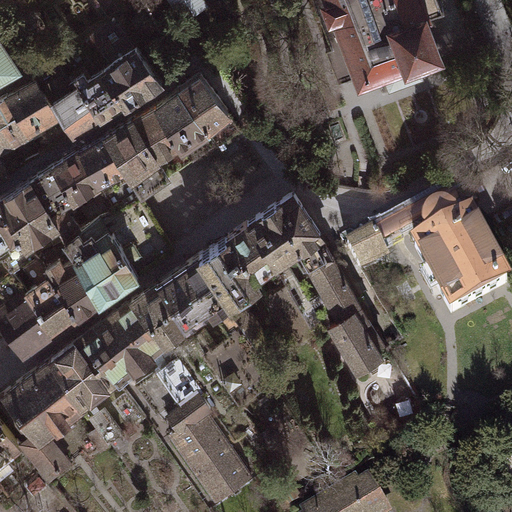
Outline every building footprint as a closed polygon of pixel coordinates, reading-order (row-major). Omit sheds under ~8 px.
[(204,0),(172,0),(183,17),(206,3),(204,0)] [(314,0),(331,45),(326,47),(339,81),(344,79),(361,72),(362,75),(385,66),(390,82),(422,71),(416,55),(438,46),(427,16),(444,10),(440,0),(314,0)] [(139,46),(117,14),(92,31),(114,62),(104,69),(127,102),(163,79),(138,47),(139,46)] [(0,79),(20,69),(0,37),(0,79)] [(78,133),(102,117),(76,74),(70,77),(56,56),(36,68),(78,133)] [(102,117),(127,102),(104,69),(88,76),(82,69),(76,74),(102,117)] [(240,127),(201,70),(178,86),(217,142),(240,127)] [(35,79),(9,92),(38,140),(65,125),(35,79)] [(217,142),(178,86),(156,102),(191,158),(217,142)] [(9,92),(0,97),(0,149),(6,159),(38,140),(9,92)] [(167,174),(191,158),(156,102),(133,115),(167,174)] [(167,174),(133,115),(108,130),(142,192),(167,174)] [(142,192),(108,130),(80,146),(105,189),(116,207),(142,192)] [(101,192),(105,189),(80,146),(52,163),(73,195),(95,183),(101,192)] [(0,178),(2,177),(13,170),(6,159),(0,149),(0,178)] [(73,195),(52,163),(29,177),(65,233),(81,225),(71,213),(76,210),(70,202),(65,206),(62,202),(73,195)] [(65,233),(29,177),(0,195),(0,196),(27,241),(47,228),(53,238),(65,233)] [(469,180),(347,245),(358,265),(385,250),(382,243),(436,213),(475,192),(469,180)] [(101,192),(82,207),(90,218),(99,213),(116,207),(105,189),(101,192)] [(294,190),(248,219),(276,260),(284,254),(300,244),(312,265),(332,254),(294,190)] [(75,256),(101,301),(174,248),(142,192),(116,207),(99,213),(90,218),(81,225),(65,233),(75,256)] [(27,241),(0,196),(0,241),(6,237),(12,247),(0,255),(0,263),(4,270),(10,266),(23,258),(33,251),(27,241)] [(425,223),(414,229),(421,243),(415,246),(450,311),(507,281),(471,216),(458,222),(454,214),(445,212),(436,213),(428,219),(425,223)] [(276,260),(248,219),(228,233),(255,273),(266,267),(278,282),(284,279),(276,260)] [(255,273),(228,233),(200,250),(233,299),(226,304),(260,355),(275,346),(245,302),(260,293),(265,296),(288,333),(309,321),(287,283),(268,293),(255,273)] [(233,299),(200,250),(158,278),(187,324),(212,307),(230,333),(205,352),(241,403),(274,377),(260,355),(226,304),(233,299)] [(24,287),(54,331),(78,316),(45,266),(33,251),(23,258),(38,280),(24,287)] [(287,283),(309,321),(315,332),(325,325),(284,254),(276,260),(284,279),(287,283)] [(362,306),(332,254),(312,265),(309,266),(338,318),(356,309),(362,306)] [(45,266),(78,316),(101,301),(75,256),(64,263),(60,256),(45,266)] [(0,273),(0,317),(22,351),(54,331),(24,287),(10,266),(0,273)] [(158,278),(132,294),(163,339),(167,336),(179,353),(213,402),(235,435),(253,421),(241,403),(205,352),(187,324),(158,278)] [(132,294),(83,331),(114,374),(163,339),(132,294)] [(356,309),(338,318),(330,323),(359,369),(382,355),(356,309)] [(83,331),(49,356),(80,400),(114,374),(83,331)] [(215,498),(251,474),(206,408),(213,402),(179,353),(137,382),(156,412),(164,406),(178,426),(170,431),(215,498)] [(49,356),(0,390),(0,400),(27,437),(43,426),(80,400),(49,356)] [(128,393),(116,402),(133,424),(145,415),(128,393)] [(107,409),(95,418),(111,441),(124,431),(107,409)] [(0,417),(0,454),(18,441),(0,417)] [(27,437),(21,442),(48,478),(70,462),(43,426),(27,437)] [(280,465),(264,475),(284,508),(300,497),(280,465)] [(394,511),(371,474),(360,480),(356,475),(300,509),(302,511),(394,511)]
